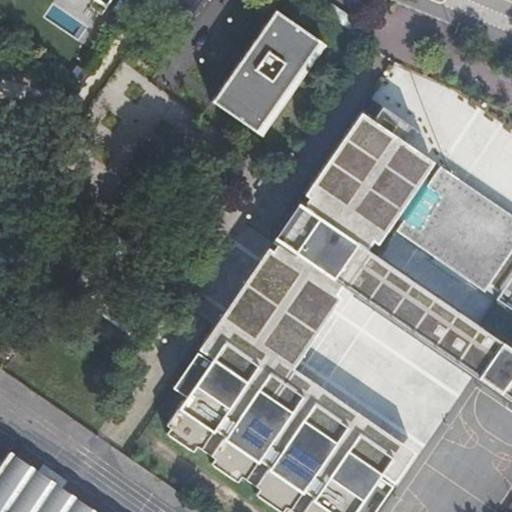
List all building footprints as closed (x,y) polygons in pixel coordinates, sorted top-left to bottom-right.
[(81,0),(97,11),(104,0),(81,0)] [(212,0),(169,0),(151,24),(177,45),(212,0)] [(267,13),(206,103),(248,133),(311,42),(267,13)] [(384,226),(511,313),(511,240),(418,175),(427,162),(355,112),(165,388),(176,396),(156,427),(283,511),(346,511),(347,510),(349,511),(369,511),(409,452),(287,371),(339,292),(511,407),(511,350),(365,253),(384,226)] [(107,235),(64,293),(124,337),(138,317),(118,302),(132,282),(109,265),(123,246),(107,235)] [(0,511),(85,511),(6,456),(0,464),(0,511)]
